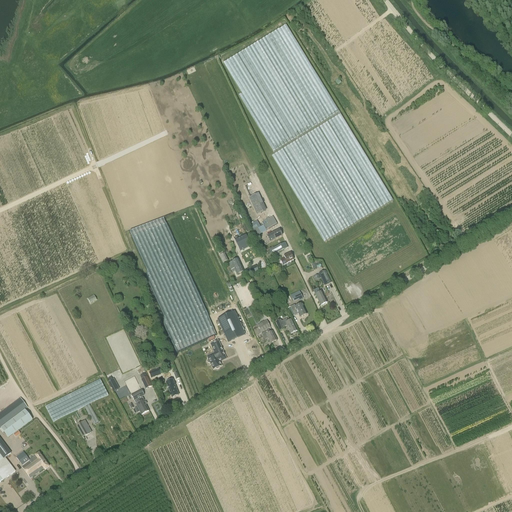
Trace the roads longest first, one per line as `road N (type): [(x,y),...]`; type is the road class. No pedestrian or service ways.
road 1 (unclassified): [(79,479),(328,328)]
road 2 (unclassified): [(328,328),(511,216)]
road 3 (unclassified): [(511,134),(385,0)]
road 4 (unclassified): [(328,328),(259,183)]
road 5 (unclassified): [(79,479),(0,358)]
